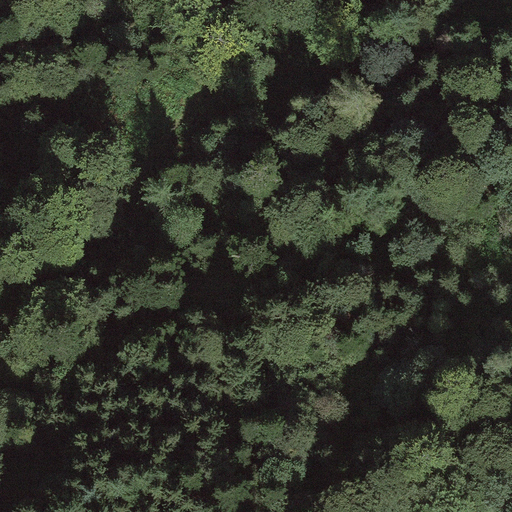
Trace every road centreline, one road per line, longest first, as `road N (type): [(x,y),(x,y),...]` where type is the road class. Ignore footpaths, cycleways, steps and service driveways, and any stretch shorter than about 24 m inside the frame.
road 1 (track): [(0,415),(195,306),(511,184)]
road 2 (track): [(0,350),(64,283),(170,130),(251,54),(276,0)]
